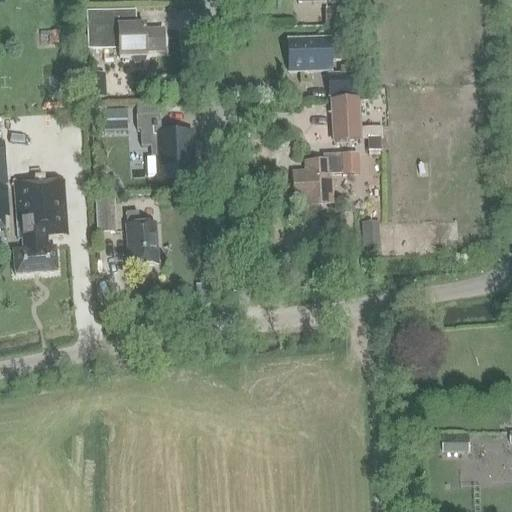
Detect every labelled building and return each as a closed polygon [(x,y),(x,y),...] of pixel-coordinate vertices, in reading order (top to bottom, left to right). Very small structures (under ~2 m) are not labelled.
[(344,10),(325,10),(325,27),(344,27),(344,10)] [(145,54),(146,54),(164,53),(163,31),(144,32),(144,27),(135,27),(135,12),(87,14),(88,51),(118,50),(118,60),(131,59),(134,66),(143,66),(145,59),(146,59),(145,54)] [(340,62),(339,41),(287,43),(288,74),(330,73),(330,63),(340,62)] [(340,77),(327,77),(328,99),(355,98),(355,70),(340,70),(340,77)] [(105,73),(90,74),(91,99),(106,98),(105,73)] [(360,143),(358,100),(330,101),(332,145),(360,143)] [(101,111),(102,133),(125,132),(124,110),(101,111)] [(160,138),(159,120),(137,121),(138,133),(141,133),(142,150),(151,149),(151,160),(156,160),(157,187),(196,185),(194,136),(189,137),(160,138)] [(10,219),(3,137),(0,137),(0,233),(5,233),(4,219),(10,219)] [(381,153),(380,139),(367,140),(368,154),(381,153)] [(322,157),(322,163),(305,164),(306,175),(294,176),(295,200),(308,200),(308,206),(331,204),(330,177),(358,176),(357,155),(322,157)] [(44,238),(68,236),(64,183),(12,187),(15,240),(23,239),(23,252),(13,252),(14,277),(56,274),(54,249),(45,250),(44,238)] [(94,204),(96,234),(116,233),(114,203),(94,204)] [(129,269),(157,267),(154,226),(138,228),(137,214),(125,215),(126,228),(129,269)] [(379,253),(378,224),(360,225),(361,253),(379,253)] [(468,441),(444,441),(444,453),(468,453),(468,441)]
